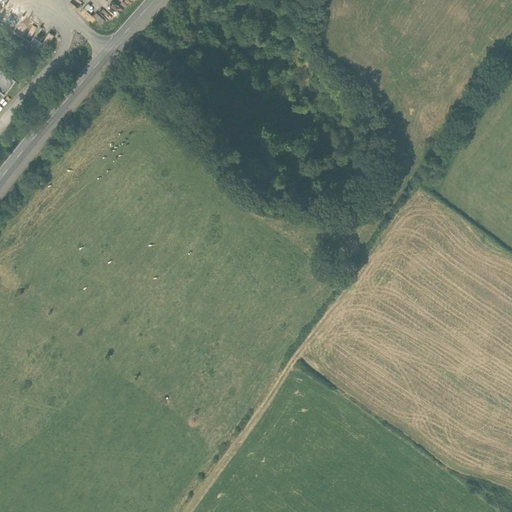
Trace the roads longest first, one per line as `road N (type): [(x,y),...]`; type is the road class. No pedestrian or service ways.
road 1 (secondary): [(159,0),(0,181)]
road 2 (track): [(183,511),(296,353),(308,355)]
